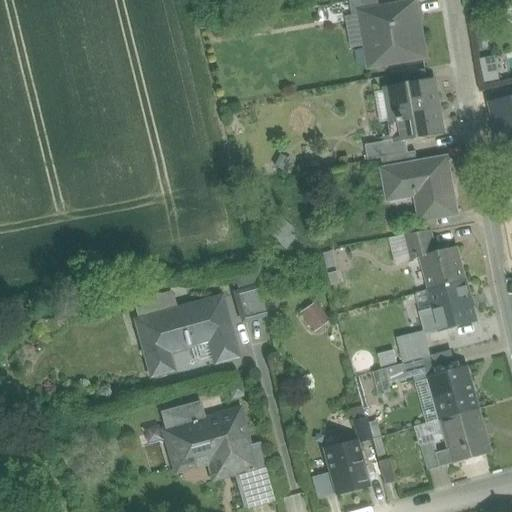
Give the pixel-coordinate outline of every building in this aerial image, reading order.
[(378,0),(361,0),(350,2),(352,17),(361,15),(367,14),(367,12),(380,10),(378,0)] [(380,10),(367,12),(367,14),(361,15),(366,45),(367,49),(370,68),(426,58),(419,20),(417,20),(415,5),(417,5),(417,3),(380,10)] [(352,17),(344,18),(349,52),(367,49),(366,45),(361,15),(352,17)] [(249,22),(239,24),(241,36),(252,34),(249,22)] [(434,81),(387,89),(396,140),(396,142),(406,140),(443,134),(440,120),(439,120),(436,105),(438,104),(434,81)] [(387,89),(370,92),(379,143),(396,140),(387,89)] [(396,140),(379,143),(382,159),(416,153),(416,152),(409,153),(406,140),(396,142),(396,140)] [(325,152),(313,149),(310,160),(322,163),(325,152)] [(382,159),(381,159),(384,170),(418,164),(416,153),(382,159)] [(511,157),(502,160),(505,171),(511,168),(511,157)] [(418,164),(384,170),(389,200),(417,195),(421,221),(457,214),(447,159),(418,164)] [(289,228),(279,218),(270,228),(280,238),(289,228)] [(430,231),(407,236),(410,250),(433,244),(430,231)] [(407,236),(390,239),(396,265),(412,261),(410,250),(407,236)] [(456,248),(436,253),(433,244),(410,250),(412,261),(422,258),(431,291),(465,281),(456,248)] [(336,266),(326,269),(329,278),(329,279),(339,276),(336,266)] [(255,274),(234,280),(237,293),(258,288),(255,274)] [(465,281),(431,291),(439,319),(441,330),(476,321),(465,281)] [(237,293),(235,294),(243,321),(266,315),(258,288),(237,293)] [(431,291),(416,295),(424,323),(439,319),(431,291)] [(220,298),(136,321),(151,376),(171,370),(162,338),(182,333),(186,346),(209,340),(215,363),(236,357),(220,298)] [(315,306),(304,315),(315,327),(325,318),(315,306)] [(424,332),(397,339),(404,364),(431,357),(424,332)] [(431,357),(404,364),(408,378),(427,373),(429,380),(433,379),(433,377),(454,372),(448,352),(431,357)] [(361,359),(352,361),(356,376),(365,373),(361,359)] [(454,372),(433,377),(433,379),(445,419),(479,410),(468,368),(454,372)] [(388,370),(375,374),(381,395),(394,392),(388,370)] [(445,419),(433,379),(429,380),(416,384),(427,424),(430,423),(445,419)] [(165,429),(162,430),(172,476),(207,467),(212,483),(235,478),(243,509),(248,510),(277,502),(261,443),(250,447),(240,406),(204,416),(201,402),(160,413),(165,429)] [(479,410),(445,419),(453,449),(442,452),(446,466),(456,463),(457,464),(491,454),(479,410)] [(427,424),(414,427),(420,446),(421,446),(435,442),(430,423),(427,424)] [(356,442),(325,450),(336,494),(367,486),(356,442)] [(435,442),(421,446),(428,471),(442,467),(435,442)] [(389,459),(377,462),(384,485),(395,482),(389,459)] [(511,511),(511,503),(482,511),(511,511)]
